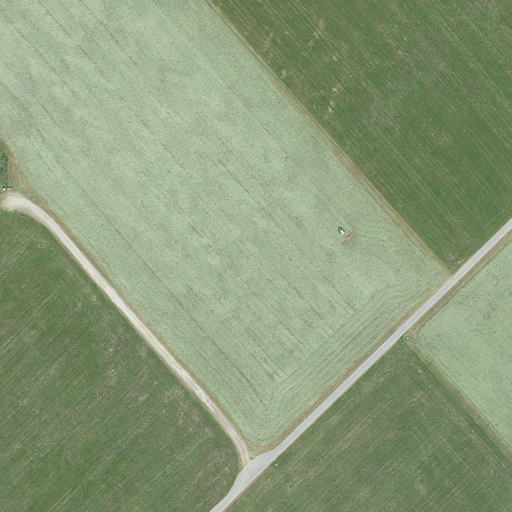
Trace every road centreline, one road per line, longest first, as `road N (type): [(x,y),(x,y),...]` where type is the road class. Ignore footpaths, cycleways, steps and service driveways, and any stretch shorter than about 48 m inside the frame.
road 1 (track): [(221,511),(511,228)]
road 2 (track): [(256,478),(235,442),(42,216),(15,206)]
